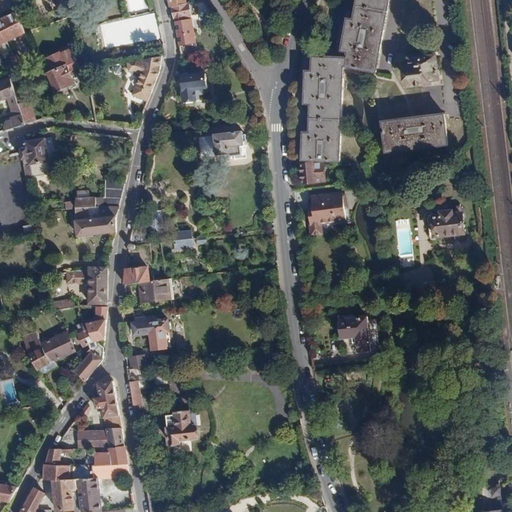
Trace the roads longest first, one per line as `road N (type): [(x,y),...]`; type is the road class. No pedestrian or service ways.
road 1 (residential): [(280,86),(285,246),(319,448),(340,511)]
road 2 (residential): [(117,363),(119,241),(143,133)]
road 3 (residential): [(117,363),(93,378),(60,423),(12,511)]
road 4 (residential): [(142,511),(117,363)]
road 5 (residential): [(0,137),(47,123),(143,133)]
road 6 (residential): [(143,133),(169,61),(160,0)]
